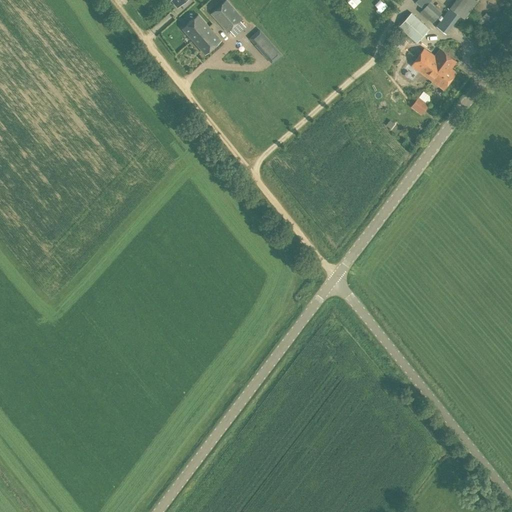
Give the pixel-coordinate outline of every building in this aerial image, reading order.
[(227,32),(242,18),(225,0),(211,13),(227,32)] [(415,0),(414,1),(422,8),(420,11),(431,22),(439,13),(428,2),(429,0),(415,0)] [(475,0),(455,0),(450,7),(460,14),(464,17),(476,1),(475,0)] [(450,7),(443,16),(453,24),(460,14),(450,7)] [(416,43),(429,29),(411,13),(398,26),(416,43)] [(193,40),(208,26),(198,14),(182,28),(193,40)] [(205,54),(220,40),(208,26),(193,40),(205,54)] [(271,47),(254,31),(247,38),(264,55),(271,47)] [(400,36),(393,45),(401,51),(408,42),(400,36)] [(430,53),(417,70),(443,89),(456,72),(448,66),(450,64),(451,66),(455,61),(441,50),(437,55),(438,56),(437,58),(430,53)] [(418,97),(411,107),(422,115),(429,105),(418,97)] [(396,120),(391,126),(399,133),(404,127),(396,120)]
